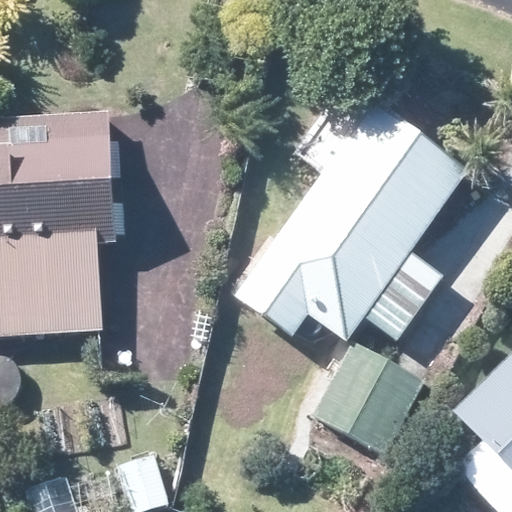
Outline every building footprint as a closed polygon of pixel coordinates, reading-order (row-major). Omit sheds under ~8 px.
[(419,254),(431,238),(476,175),(382,107),(376,117),(310,208),(286,242),(247,297),(302,337),(317,316),(343,334),(356,343),(374,319),(405,340),(450,277),(419,254)] [(123,243),(118,131),(117,116),(0,121),(0,336),(111,332),(110,320),(107,244),(123,243)] [(433,387),(362,347),(358,344),(318,415),(379,449),(393,457),(433,387)] [(511,380),(473,420),(510,457),(511,458),(511,380)] [(123,468),(131,493),(137,511),(150,511),(174,504),(159,457),(123,468)] [(36,511),(79,511),(68,479),(30,492),(36,511)]
